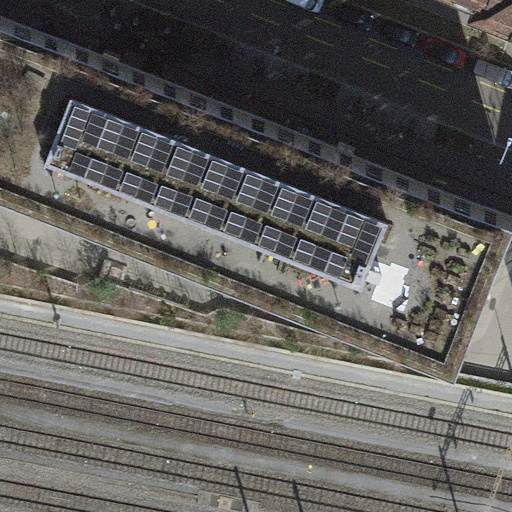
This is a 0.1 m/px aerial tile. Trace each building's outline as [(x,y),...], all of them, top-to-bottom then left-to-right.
[(456,0),(482,10),(486,0),(456,0)] [(511,0),(486,0),(482,10),(511,21),(511,0)] [(243,107),(0,12),(0,188),(183,260),(243,107)] [(511,220),(511,212),(243,107),(183,260),(454,366),(511,220)] [(0,281),(511,381),(511,220),(454,366),(183,260),(0,188),(0,281)]
